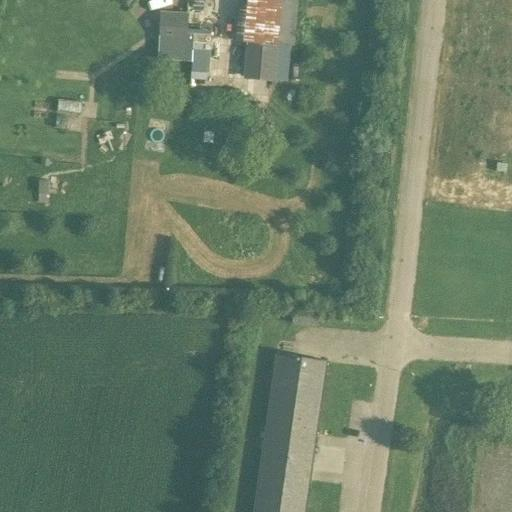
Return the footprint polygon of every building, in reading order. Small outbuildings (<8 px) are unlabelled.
[(239,4),(236,41),(277,45),(277,44),(294,45),(298,0),(246,0),(246,5),(239,4)] [(159,39),(187,41),(189,12),(161,11),(159,39)] [(247,45),(244,78),(273,81),(276,48),(247,45)] [(80,114),(81,102),(58,100),(57,112),(80,114)] [(56,117),(55,129),(67,130),(68,118),(56,117)] [(496,163),(496,171),(506,172),(506,164),(496,163)] [(39,195),(48,195),(49,182),(40,181),(39,195)] [(294,357),(277,355),(269,414),(317,421),(326,362),(294,357)] [(317,421),(269,414),(260,474),(309,481),(317,421)] [(304,511),(309,481),(260,474),(254,511),(304,511)]
